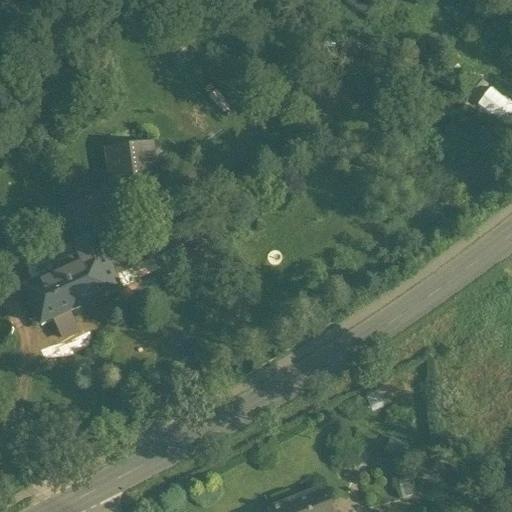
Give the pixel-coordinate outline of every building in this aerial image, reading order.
[(29,16),(4,0),(1,0),(0,3),(0,29),(15,38),(29,16)] [(505,125),(511,115),(511,100),(492,87),(478,106),(505,125)] [(149,143),(106,149),(112,189),(155,182),(149,143)] [(188,186),(176,192),(180,200),(192,194),(188,186)] [(98,204),(61,222),(72,245),(77,256),(59,265),(62,271),(64,270),(80,304),(95,297),(95,299),(121,287),(115,275),(154,258),(142,235),(118,246),(98,204)] [(201,208),(142,235),(154,258),(211,232),(201,208)] [(217,244),(211,232),(154,258),(115,275),(121,287),(217,244)] [(72,245),(48,257),(59,265),(77,256),(72,245)] [(62,271),(26,289),(44,325),(54,320),(70,312),(82,307),(80,304),(64,270),(62,271)] [(70,312),(54,320),(64,341),(80,333),(70,312)] [(413,482),(400,485),(403,497),(416,494),(413,482)] [(332,511),(323,490),(269,511),(332,511)]
